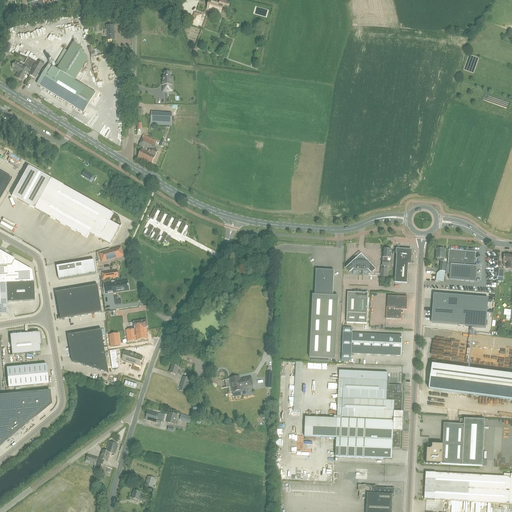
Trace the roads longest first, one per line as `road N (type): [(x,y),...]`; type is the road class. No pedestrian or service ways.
road 1 (unclassified): [(408,511),(421,234)]
road 2 (secondary): [(409,220),(334,230),(235,218)]
road 3 (unclassified): [(0,461),(61,405),(50,317)]
road 4 (unclassified): [(123,161),(131,145),(133,0)]
road 5 (secondary): [(123,161),(0,85)]
road 6 (secondary): [(235,218),(123,161)]
road 7 (unclassified): [(169,321),(225,254),(235,218)]
